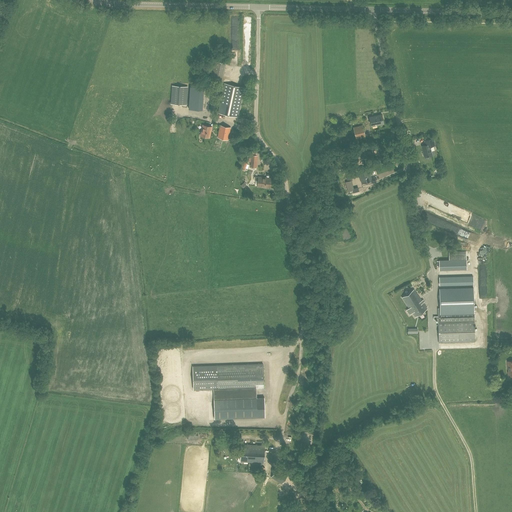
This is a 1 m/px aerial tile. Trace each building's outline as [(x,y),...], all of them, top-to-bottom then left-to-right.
[(218,113),(238,117),(244,88),(224,83),(218,113)] [(173,85),(171,103),(186,104),(187,86),(173,85)] [(204,88),(190,86),(189,109),(202,110),(204,88)] [(371,127),(384,124),(382,114),(369,117),(371,127)] [(203,125),(201,136),(209,138),(212,127),(203,125)] [(228,140),(231,127),(220,125),(218,138),(228,140)] [(366,137),(363,128),(363,125),(353,127),(356,139),(366,137)] [(426,145),(422,146),(425,157),(425,158),(426,158),(427,159),(429,159),(429,158),(430,157),(429,156),(432,155),(431,151),(430,147),(435,145),(433,138),(424,140),(426,145)] [(372,181),(370,175),(373,174),(370,164),(366,166),(367,169),(359,171),(362,183),(372,181)] [(255,180),(256,180),(258,181),(257,187),(265,187),(265,188),(269,189),(269,188),(270,188),(271,178),(255,177),(255,180)] [(354,190),(352,181),(345,183),(347,192),(354,190)] [(342,232),(341,233),(345,241),(352,237),(347,227),(341,230),(342,232)] [(440,308),(438,308),(438,316),(438,319),(439,343),(475,342),(474,288),(440,289),(440,308)] [(415,317),(427,309),(414,289),(402,298),(415,317)] [(263,364),(192,366),(193,390),(214,389),(215,419),(265,417),(264,397),(257,397),(256,387),(264,387),(263,364)] [(242,444),(241,457),(245,457),(245,462),(264,463),(265,446),(242,444)] [(282,484),(288,474),(277,467),(271,477),(282,484)]
